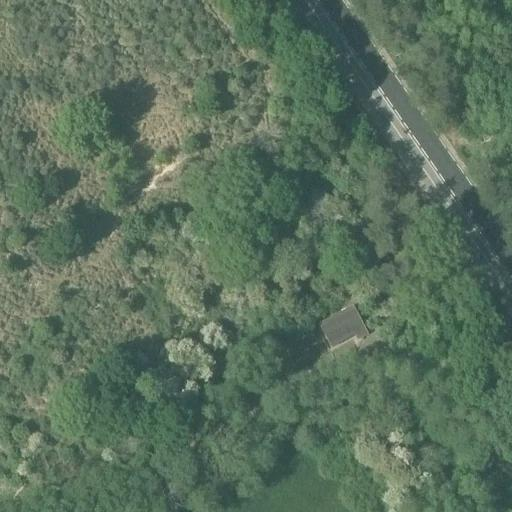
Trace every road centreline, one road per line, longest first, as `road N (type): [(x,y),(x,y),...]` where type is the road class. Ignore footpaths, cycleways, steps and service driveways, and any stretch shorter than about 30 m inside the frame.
road 1 (track): [(511,471),(414,377),(369,360),(204,435),(0,511)]
road 2 (unknown): [(511,318),(285,0)]
road 3 (tertiary): [(511,261),(333,0)]
road 4 (unknown): [(492,452),(511,325)]
